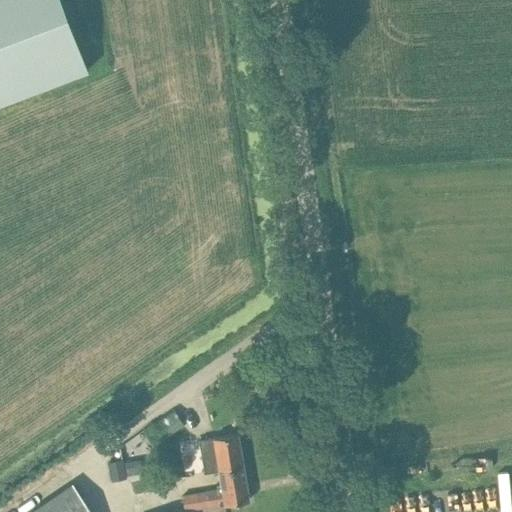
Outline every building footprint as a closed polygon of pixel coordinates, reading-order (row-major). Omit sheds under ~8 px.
[(61,0),(0,0),(0,102),(88,69),(61,0)] [(164,437),(184,425),(176,411),(156,423),(164,437)] [(204,473),(219,470),(243,466),(237,433),(198,440),(204,473)] [(122,458),(108,461),(112,480),(125,477),(122,458)] [(130,474),(143,472),(142,460),(128,462),(130,474)] [(191,511),(191,508),(219,503),(220,505),(249,500),(243,466),(219,470),(221,483),(216,484),(217,490),(182,496),(184,511),(176,511),(191,511)] [(91,511),(73,484),(30,511),(91,511)]
